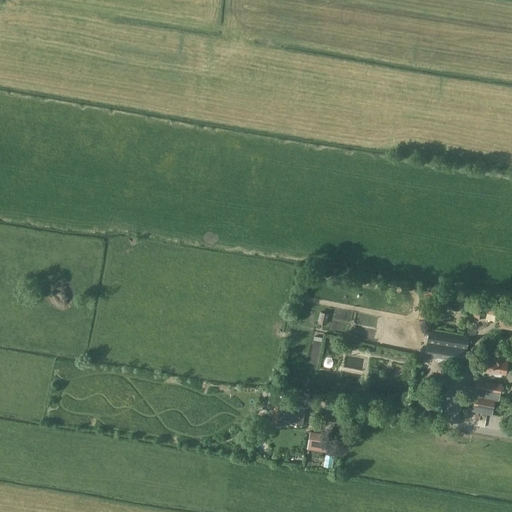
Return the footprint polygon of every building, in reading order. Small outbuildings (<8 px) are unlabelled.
[(508,302),(476,297),(473,315),(486,317),(487,313),(501,315),(498,327),(511,329),(511,305),(508,305),(508,302)] [(469,338),(430,331),(425,355),(436,357),(438,362),(435,370),(443,377),(452,374),(453,365),(447,359),(465,362),(469,338)] [(493,373),(493,374),(495,376),(500,376),(502,375),(502,374),(506,375),(509,360),(507,360),(508,354),(506,354),(507,350),(495,348),(493,357),(486,356),(484,371),(493,373)] [(476,381),(474,389),(477,389),(500,394),(501,394),(503,383),(496,382),(496,383),(476,380),(476,381)] [(476,396),(474,407),(493,410),(495,399),(476,396)] [(275,400),(272,419),(283,421),(283,419),(285,407),(286,402),(275,400)] [(288,422),(306,425),(309,407),(291,404),(291,408),(285,407),(283,419),(289,419),(288,422)] [(335,435),(310,431),(307,448),(309,449),(309,450),(312,451),(313,449),(332,453),(335,435)]
